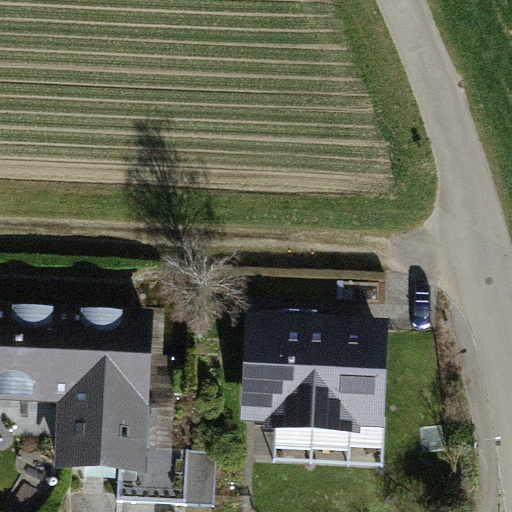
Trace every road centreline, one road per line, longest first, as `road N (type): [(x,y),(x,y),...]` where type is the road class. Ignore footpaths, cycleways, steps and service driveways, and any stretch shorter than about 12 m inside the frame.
road 1 (track): [(485,243),(0,220)]
road 2 (unclassified): [(413,0),(461,122),(511,375)]
